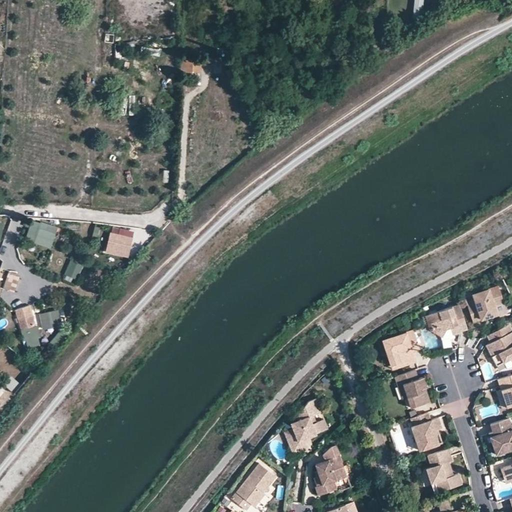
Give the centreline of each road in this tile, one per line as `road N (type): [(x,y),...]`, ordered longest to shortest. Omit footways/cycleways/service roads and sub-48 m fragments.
road 1 (unclassified): [(0,207),(159,220),(184,253)]
road 2 (residential): [(455,375),(486,511)]
